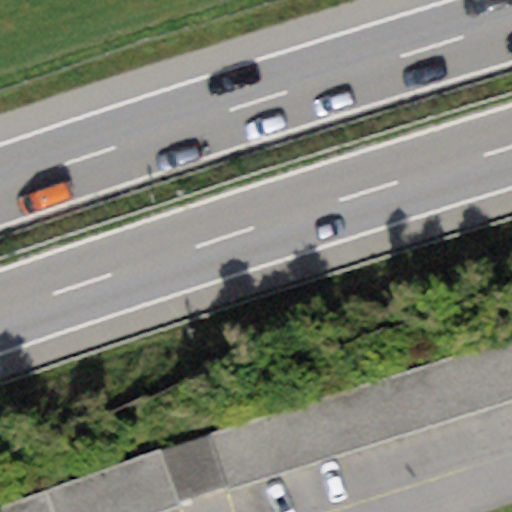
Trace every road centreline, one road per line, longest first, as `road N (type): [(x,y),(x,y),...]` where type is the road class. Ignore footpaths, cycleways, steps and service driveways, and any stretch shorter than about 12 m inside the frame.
road 1 (motorway): [(0,313),(511,150)]
road 2 (motorway): [(511,24),(0,185)]
